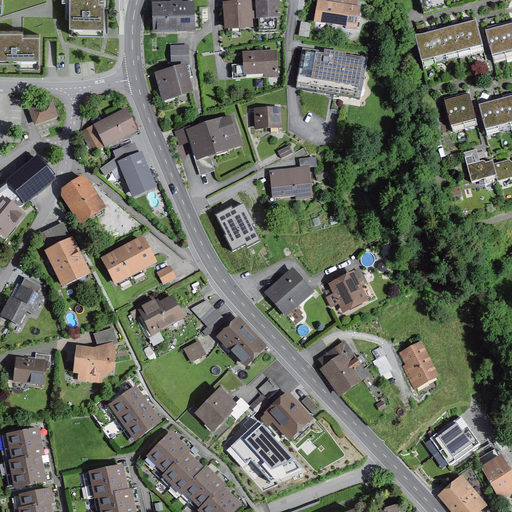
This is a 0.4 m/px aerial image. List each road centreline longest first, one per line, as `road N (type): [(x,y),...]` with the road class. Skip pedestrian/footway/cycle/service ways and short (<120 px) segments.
road 1 (tertiary): [(388,461),(208,259),(136,79)]
road 2 (residential): [(0,287),(54,190),(68,142)]
road 3 (residential): [(266,511),(388,461)]
